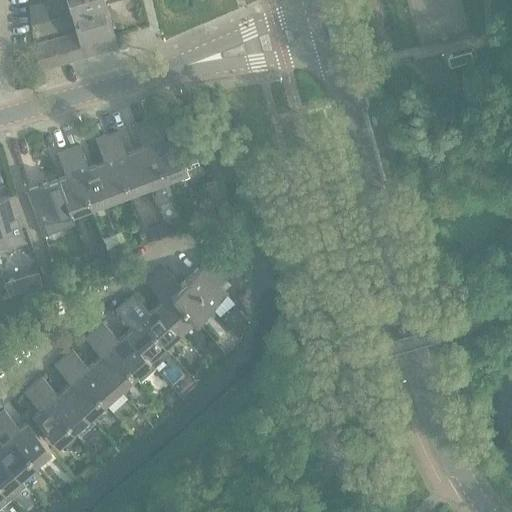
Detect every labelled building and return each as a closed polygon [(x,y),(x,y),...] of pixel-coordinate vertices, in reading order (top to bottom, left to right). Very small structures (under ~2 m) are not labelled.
[(67,0),(71,14),(105,4),(104,0),(67,0)] [(71,14),(77,33),(88,30),(99,27),(111,24),(105,4),(71,14)] [(99,27),(106,51),(117,47),(111,24),(99,27)] [(88,30),(95,54),(106,51),(99,27),(88,30)] [(77,33),(83,57),(95,54),(88,30),(77,33)] [(66,36),(72,60),(83,57),(77,33),(66,36)] [(55,39),(61,63),(72,60),(66,36),(55,39)] [(44,43),(51,66),(61,63),(55,39),(44,43)] [(32,46),(39,69),(51,66),(44,43),(32,46)] [(472,50),(448,56),(451,66),(474,60),(472,50)] [(145,120),(166,176),(169,175),(172,182),(203,171),(191,141),(177,146),(173,135),(164,138),(156,116),(145,120)] [(134,149),(147,183),(166,176),(145,120),(133,124),(141,146),(134,149)] [(106,134),(127,191),(147,183),(134,149),(126,152),(118,130),(106,134)] [(96,163),(108,198),(127,191),(106,134),(95,138),(103,161),(96,163)] [(68,148),(89,204),(108,198),(96,163),(87,166),(79,144),(68,148)] [(57,178),(70,212),(89,204),(68,148),(57,153),(65,175),(57,178)] [(70,212),(57,178),(26,189),(35,212),(46,208),(50,219),(70,212)] [(18,217),(19,216),(13,193),(0,196),(0,248),(25,241),(18,217)] [(161,221),(149,226),(154,240),(166,235),(162,223),(161,221)] [(210,257),(226,274),(235,266),(219,248),(210,257)] [(186,278),(209,305),(225,291),(218,282),(226,274),(210,257),(186,278)] [(154,274),(194,318),(209,305),(186,278),(180,284),(164,266),(154,274)] [(155,305),(179,332),(194,318),(154,274),(146,282),(161,300),(155,305)] [(124,301),(164,346),(179,332),(155,305),(149,311),(133,293),(124,301)] [(125,333),(154,366),(170,352),(164,346),(124,301),(115,309),(132,327),(125,333)] [(93,329),(133,373),(140,381),(155,368),(154,367),(154,366),(125,333),(118,339),(102,321),(93,329)] [(94,361),(118,387),(133,373),(93,329),(84,337),(100,355),(94,361)] [(63,356),(103,401),(118,387),(94,361),(88,366),(72,348),(63,356)] [(63,387),(87,414),(103,401),(63,356),(54,364),(69,382),(63,387)] [(188,369),(173,383),(185,396),(200,382),(188,369)] [(62,417),(72,428),(87,414),(63,387),(57,393),(41,375),(32,383),(62,417)] [(72,428),(62,417),(32,383),(23,391),(39,409),(32,415),(56,442),(72,428)] [(0,411),(0,422),(33,461),(50,447),(26,421),(19,427),(4,408),(0,411)] [(0,443),(0,453),(18,475),(33,461),(0,422),(0,441),(1,442),(0,443)] [(0,485),(10,497),(24,485),(16,476),(18,475),(0,453),(0,485)] [(0,506),(10,497),(0,485),(0,506)]
